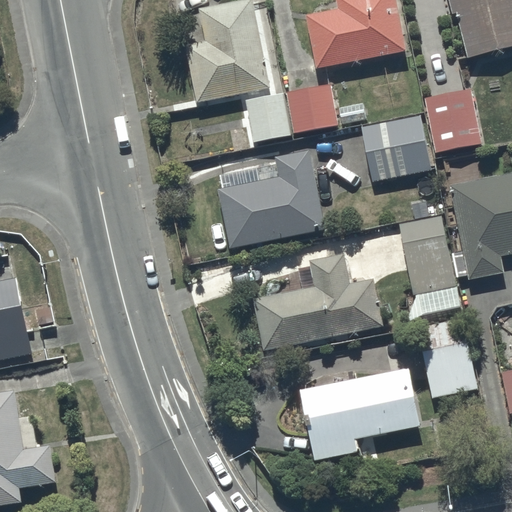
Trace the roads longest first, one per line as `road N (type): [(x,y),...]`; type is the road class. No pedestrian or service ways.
road 1 (tertiary): [(90,154),(154,402)]
road 2 (tertiary): [(59,0),(90,154)]
road 3 (tertiary): [(154,402),(209,511)]
